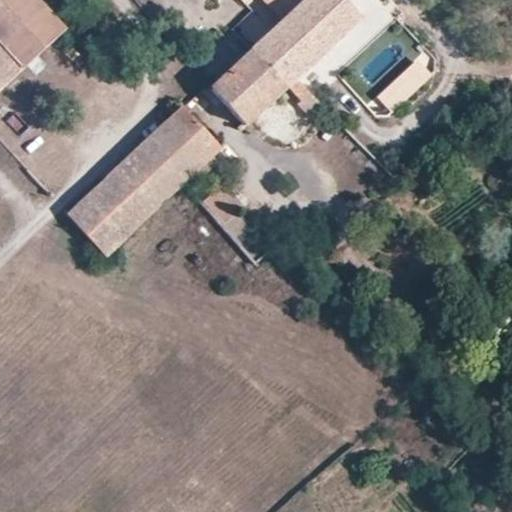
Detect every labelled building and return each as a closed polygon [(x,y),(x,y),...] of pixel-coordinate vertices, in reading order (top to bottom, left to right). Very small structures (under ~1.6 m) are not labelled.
[(0,0),(0,88),(66,30),(39,0),(0,0)] [(285,87),(289,84),(362,17),(346,0),(266,0),(286,21),(253,51),(285,87)] [(235,29),(250,47),(266,34),(251,16),(235,29)] [(246,123),(285,87),(253,51),(213,86),(246,123)] [(392,115),(433,79),(418,62),(377,99),(392,115)] [(219,148),(183,107),(157,131),(194,172),(219,148)] [(194,172),(157,131),(89,195),(125,234),(181,183),(194,172)] [(41,154),(26,168),(44,188),(60,174),(41,154)] [(225,184),(202,204),(220,224),(238,211),(244,205),(225,184)] [(89,195),(68,215),(104,253),(125,234),(89,195)] [(237,244),(254,229),(238,211),(220,224),(237,244)]
